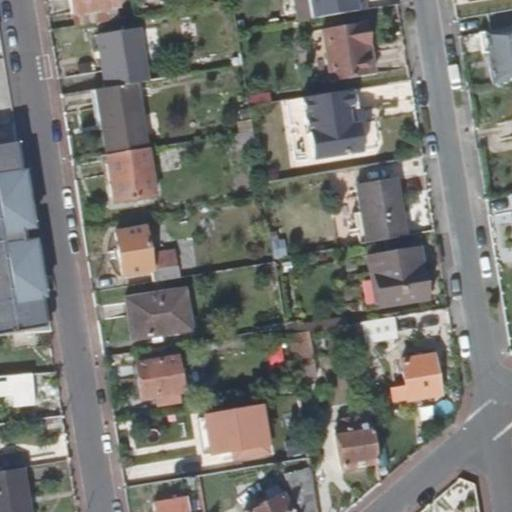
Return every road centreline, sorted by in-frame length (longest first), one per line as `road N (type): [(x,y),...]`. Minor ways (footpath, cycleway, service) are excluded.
road 1 (residential): [(100,511),(11,0)]
road 2 (residential): [(424,0),(493,419)]
road 3 (residential): [(384,511),(493,419)]
